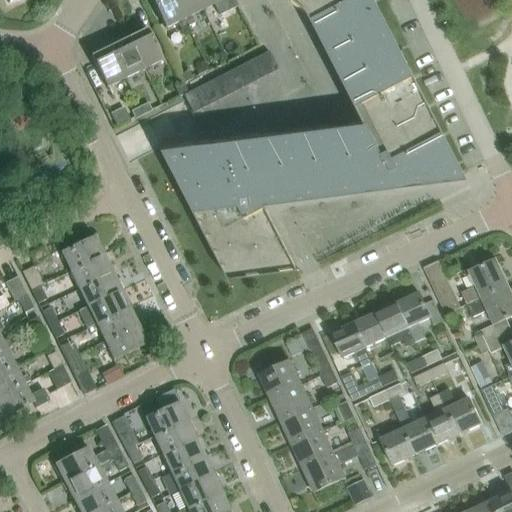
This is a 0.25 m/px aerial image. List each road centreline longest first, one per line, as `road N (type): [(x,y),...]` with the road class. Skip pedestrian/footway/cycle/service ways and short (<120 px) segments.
road 1 (residential): [(206,359),(49,50)]
road 2 (residential): [(511,208),(206,359)]
road 3 (residential): [(206,359),(0,461)]
road 4 (residential): [(280,511),(206,359)]
road 5 (residential): [(386,511),(511,453)]
